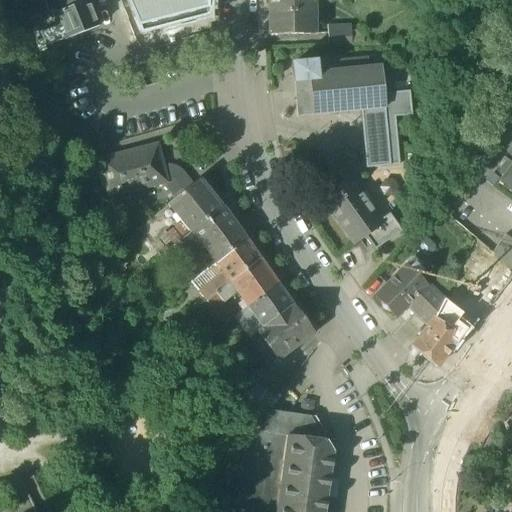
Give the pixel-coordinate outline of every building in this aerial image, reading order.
[(48,8),(44,0),(37,0),(20,6),(23,16),(48,8)] [(207,0),(126,0),(142,35),(208,17),(207,0)] [(267,0),(268,35),(314,35),(313,0),(267,0)] [(88,1),(56,13),(64,36),(66,39),(98,26),(88,1)] [(64,36),(56,13),(36,21),(44,43),(64,36)] [(350,32),(336,32),(336,26),(326,26),(327,45),(351,44),(350,32)] [(367,59),(315,64),(315,63),(293,65),(294,83),(297,117),(359,111),(372,110),(373,119),(394,117),(410,115),(408,93),(383,95),(380,67),(368,68),(367,59)] [(372,110),(359,111),(364,170),(399,167),(394,117),(373,119),(372,110)] [(157,145),(123,153),(100,158),(109,197),(166,183),(167,188),(183,174),(179,170),(173,167),(167,167),(164,168),(158,144),(157,144),(157,145)] [(511,163),(511,164),(504,158),(492,173),(500,179),(498,182),(511,192),(511,163)] [(361,188),(345,166),(325,181),(332,191),(321,199),(354,245),(366,237),(375,250),(401,232),(389,215),(380,222),(358,191),(361,188)] [(193,185),(184,174),(183,174),(167,188),(175,198),(193,185)] [(223,207),(200,178),(175,198),(168,205),(169,206),(139,229),(151,245),(166,233),(164,231),(179,219),(190,233),(223,207)] [(190,233),(173,247),(180,257),(200,241),(216,263),(246,239),(223,207),(190,233)] [(511,240),(505,235),(492,253),(511,270),(511,240)] [(246,239),(216,263),(224,274),(212,282),(199,292),(206,302),(216,294),(260,260),(246,239)] [(260,260),(216,294),(223,303),(234,295),(237,291),(244,300),(239,304),(243,309),(248,306),(277,283),(260,260)] [(224,274),(216,263),(191,283),(199,292),(212,282),(224,274)] [(444,299),(428,284),(426,285),(406,265),(374,297),(396,319),(407,308),(427,328),(433,319),(439,308),(444,299)] [(277,283),(248,306),(254,315),(248,318),(257,331),(293,305),(277,283)] [(216,294),(206,302),(213,311),(223,303),(216,294)] [(257,331),(249,338),(269,366),(277,360),(278,361),(313,334),(293,305),(257,331)] [(439,308),(433,319),(427,328),(412,347),(423,356),(423,357),(437,368),(452,348),(459,339),(446,329),(455,320),(439,308)] [(266,410),(212,476),(219,511),(275,511),(286,437),(326,442),(310,417),(266,410)] [(326,442),(286,437),(275,511),(323,511),(332,453),(326,442)]
